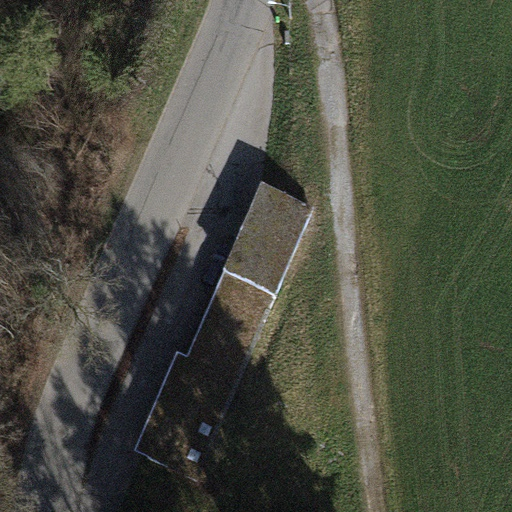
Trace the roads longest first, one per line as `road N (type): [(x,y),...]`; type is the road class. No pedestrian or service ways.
road 1 (residential): [(54,511),(239,0)]
road 2 (track): [(321,0),(380,511)]
